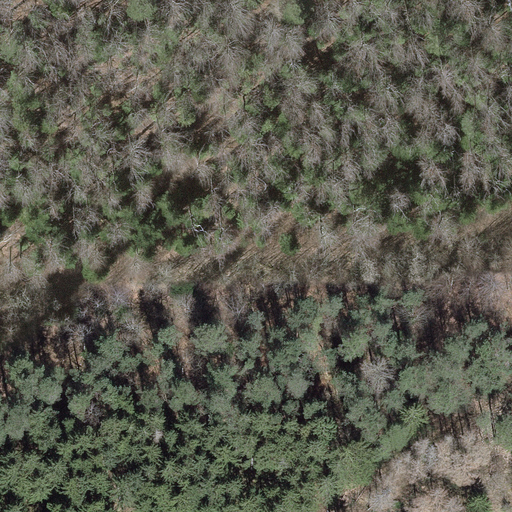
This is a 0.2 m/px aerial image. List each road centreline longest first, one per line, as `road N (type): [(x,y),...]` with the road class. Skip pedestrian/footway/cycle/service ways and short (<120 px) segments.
road 1 (track): [(511,230),(0,279)]
road 2 (track): [(511,377),(340,511)]
